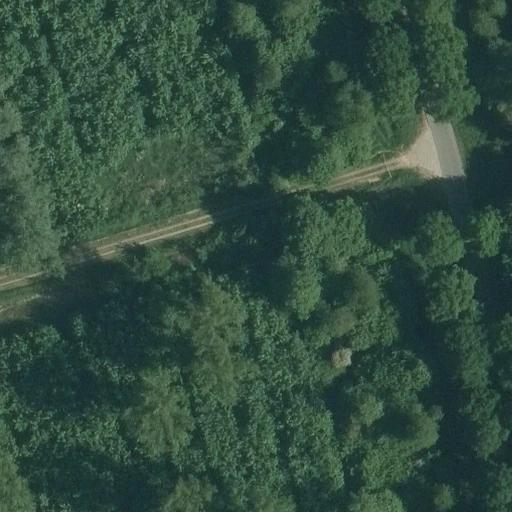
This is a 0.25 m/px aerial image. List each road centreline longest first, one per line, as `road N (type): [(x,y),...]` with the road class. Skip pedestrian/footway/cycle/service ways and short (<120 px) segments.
road 1 (track): [(0,280),(446,154)]
road 2 (tertiary): [(511,400),(405,0)]
